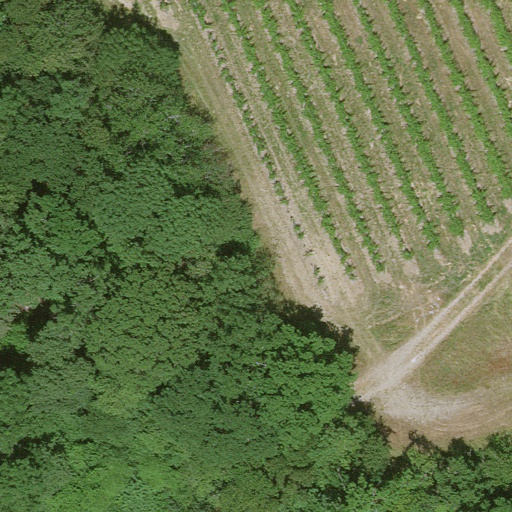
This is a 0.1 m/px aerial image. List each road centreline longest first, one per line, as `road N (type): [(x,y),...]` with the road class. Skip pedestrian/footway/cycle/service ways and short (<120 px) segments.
road 1 (track): [(511,261),(413,361),(298,420),(207,406),(0,298)]
road 2 (track): [(375,381),(400,406),(452,409),(511,387)]
